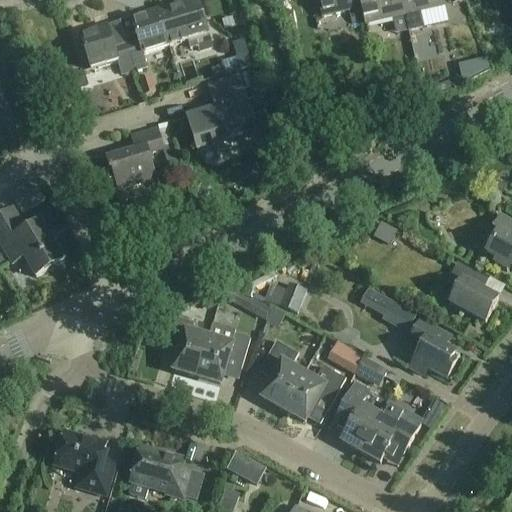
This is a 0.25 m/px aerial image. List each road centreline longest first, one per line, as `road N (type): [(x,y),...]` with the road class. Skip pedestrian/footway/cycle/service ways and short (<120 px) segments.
road 1 (tertiary): [(117,303),(511,96)]
road 2 (residential): [(403,511),(267,435),(98,382),(85,371)]
road 3 (residential): [(117,303),(43,149)]
road 4 (residential): [(0,511),(50,391),(85,371)]
road 5 (residential): [(43,149),(200,94)]
road 6 (residential): [(423,511),(511,388)]
